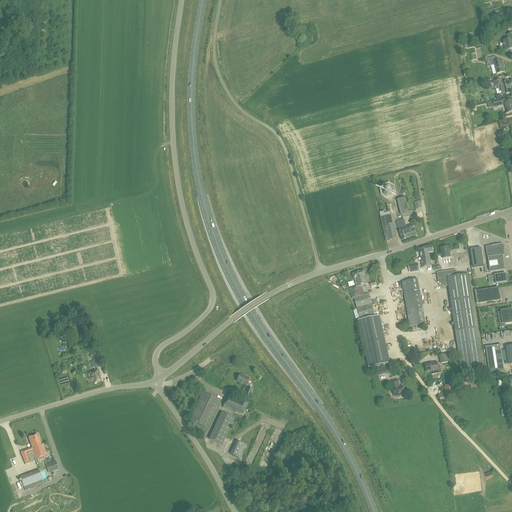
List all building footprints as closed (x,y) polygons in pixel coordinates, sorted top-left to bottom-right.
[(511,49),(511,33),(507,35),(508,40),(503,41),(505,51),(511,49)] [(490,55),(484,57),(485,60),(488,59),(490,66),(494,65),(497,74),(505,72),(503,68),(504,67),(503,60),(496,62),(495,57),(491,58),(490,55)] [(501,84),(504,95),(511,93),(509,82),(503,83),(502,80),(494,82),(495,86),(501,84)] [(498,105),(503,104),(504,104),(504,103),(503,99),(502,99),(493,101),(494,107),(498,106),(498,105)] [(511,120),(500,123),(501,127),(501,129),(511,127),(511,130),(511,133),(511,136),(511,120)] [(390,195),(393,191),(392,189),(388,186),(385,187),(383,191),(384,193),(387,196),(390,195)] [(409,214),(406,197),(397,199),(401,216),(409,214)] [(391,215),(381,217),(386,241),(396,238),(391,215)] [(404,220),(397,222),(399,229),(398,230),(402,240),(417,236),(413,225),(406,227),(404,220)] [(504,255),(502,245),(486,247),(487,253),(488,258),(490,272),(505,270),(503,255),(504,255)] [(420,249),(423,267),(431,266),(429,254),(432,254),(432,255),(434,254),(433,250),(434,249),(433,246),(432,246),(420,249)] [(441,248),(443,258),(451,257),(450,253),(448,246),(441,248)] [(481,248),(470,249),(473,267),(484,266),(481,248)] [(354,298),(364,295),(361,286),(368,284),(365,275),(366,275),(364,270),(353,274),(354,279),(357,287),(349,289),(352,298),(354,298)] [(461,373),(483,370),(477,328),(469,274),(450,277),(449,272),(438,274),(439,282),(442,285),(445,284),(447,283),(447,284),(448,284),(455,332),(461,373)] [(488,276),(489,282),(492,282),(492,279),(495,279),(496,283),(507,282),(506,274),(488,276)] [(402,282),(409,326),(425,323),(418,279),(402,282)] [(478,291),(480,303),(500,300),(499,299),(501,299),(500,295),(499,295),(498,288),(478,291)] [(364,295),(354,298),(360,319),(375,315),(369,294),(364,295)] [(388,306),(388,302),(374,304),(375,310),(384,309),(384,307),(388,306)] [(501,311),(503,324),(511,322),(511,317),(511,315),(511,314),(511,315),(511,310),(501,311)] [(485,348),(486,350),(489,372),(504,370),(504,369),(504,370),(503,362),(508,362),(508,363),(511,362),(511,348),(506,349),(507,350),(501,351),(501,350),(500,350),(499,346),(501,345),(499,345),(499,344),(495,345),(496,346),(485,347),(485,348)] [(96,352),(90,354),(91,358),(92,358),(94,364),(92,364),(94,368),(100,365),(97,356),(98,356),(96,352)] [(439,356),(440,364),(450,362),(449,358),(448,354),(439,356)] [(432,375),(439,373),(437,362),(426,365),(427,372),(431,372),(432,375)] [(389,367),(379,369),(381,375),(390,373),(389,367)] [(93,381),(93,384),(101,381),(100,376),(101,376),(98,370),(88,374),(91,382),(93,381)] [(240,374),(236,381),(246,386),(249,378),(240,374)] [(475,378),(463,379),(463,384),(471,384),(472,388),(476,387),(475,378)] [(398,384),(400,384),(399,380),(392,381),(394,388),(393,388),(395,396),(398,396),(398,397),(399,397),(400,398),(401,397),(402,396),(401,395),(406,394),(404,386),(399,387),(398,384)] [(444,386),(446,397),(456,395),(454,385),(444,386)] [(189,420),(208,429),(221,400),(202,392),(189,420)] [(223,408),(243,416),(248,403),(242,401),(229,395),(223,408)] [(210,440),(223,445),(235,418),(223,412),(210,440)] [(21,452),(25,464),(47,456),(43,443),(41,444),(38,435),(29,438),(32,447),(21,452)] [(236,441),(230,455),(240,459),(246,445),(236,441)] [(46,465),(49,473),(58,469),(55,462),(46,465)] [(20,477),(25,491),(44,483),(39,470),(20,477)]
